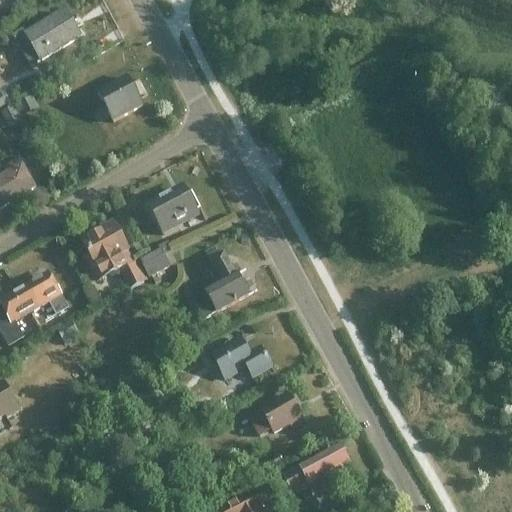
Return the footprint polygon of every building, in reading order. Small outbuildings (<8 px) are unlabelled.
[(29,69),(79,40),(64,15),(25,38),(22,34),(12,40),(29,69)] [(126,80),(96,96),(112,125),(141,109),(126,80)] [(31,100),(16,107),(22,119),(37,112),(31,100)] [(13,109),(0,115),(0,117),(7,131),(20,124),(13,109)] [(6,176),(0,179),(13,203),(34,191),(17,161),(2,170),(6,176)] [(0,210),(13,203),(0,179),(0,178),(0,210)] [(176,225),(200,213),(191,196),(187,198),(183,192),(164,202),(162,199),(146,207),(162,237),(178,228),(176,225)] [(114,228),(82,245),(88,258),(101,282),(128,267),(121,254),(125,252),(126,251),(114,228)] [(151,281),(169,271),(160,253),(141,263),(151,281)] [(203,322),(216,315),(216,316),(247,298),(235,276),(234,277),(222,256),(209,263),(214,271),(208,274),(213,282),(216,287),(204,294),(203,291),(190,298),(203,322)] [(136,265),(120,273),(130,292),(146,284),(136,265)] [(36,282),(17,293),(30,316),(48,305),(56,318),(64,313),(67,311),(50,281),(47,276),(36,282)] [(0,303),(0,335),(8,350),(23,341),(14,325),(30,316),(17,293),(0,303)] [(70,325),(55,333),(63,347),(77,339),(70,325)] [(238,341),(209,357),(210,359),(223,382),(225,384),(246,372),(251,380),(270,369),(260,352),(248,359),(242,347),(239,343),(238,341)] [(192,349),(177,358),(179,360),(183,368),(198,359),(194,352),(192,349)] [(18,414),(2,385),(0,385),(0,420),(4,418),(6,421),(18,414)] [(270,431),(271,433),(273,436),(289,426),(292,432),(295,431),(303,426),(287,398),(260,413),(261,415),(258,417),(257,416),(248,421),(259,440),(268,434),(267,433),(270,431)] [(292,497),(308,489),(349,467),(338,448),(297,470),(282,478),(292,497)] [(278,458),(261,468),(265,475),(282,465),(278,458)] [(222,502),(211,508),(212,511),(264,511),(267,511),(257,492),(235,503),(226,508),(222,502)]
